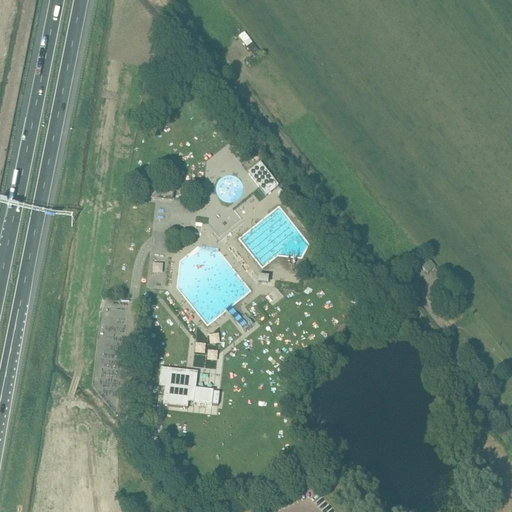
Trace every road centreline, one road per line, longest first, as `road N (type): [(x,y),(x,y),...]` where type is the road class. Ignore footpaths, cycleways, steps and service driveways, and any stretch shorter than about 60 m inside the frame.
road 1 (motorway): [(39,511),(44,395),(117,0)]
road 2 (motorway): [(0,403),(81,0)]
road 3 (motorway): [(55,0),(0,276)]
